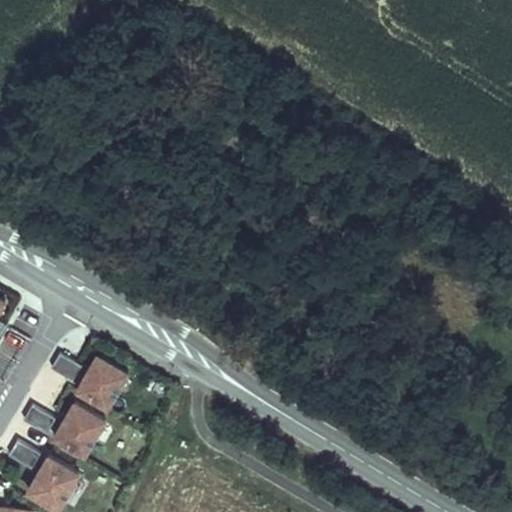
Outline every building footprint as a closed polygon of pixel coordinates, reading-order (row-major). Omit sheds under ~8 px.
[(0,307),(9,290),(0,284),(0,307)] [(73,383),(110,405),(133,365),(96,344),(73,383)] [(60,349),(53,364),(76,376),(84,361),(60,349)] [(75,391),(49,429),(84,453),(110,415),(75,391)] [(34,401),(26,418),(48,429),(56,413),(34,401)] [(18,435),(10,453),(35,464),(43,446),(18,435)] [(61,505),(83,465),(47,445),(25,485),(61,505)] [(0,511),(34,511),(35,503),(0,499),(0,511)]
